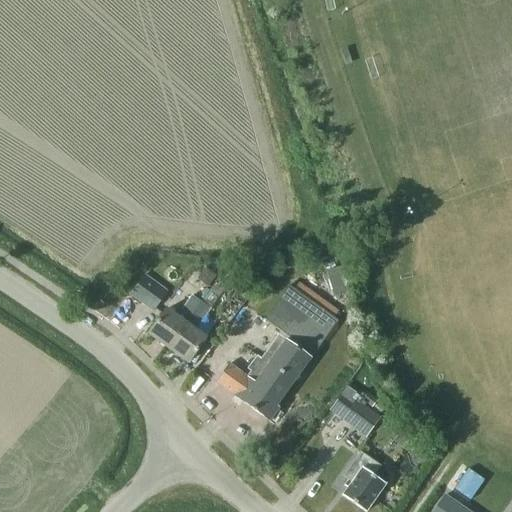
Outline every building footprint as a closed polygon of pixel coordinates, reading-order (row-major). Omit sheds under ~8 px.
[(348,292),(341,267),(325,271),(333,297),(348,292)] [(248,279),(254,284),(260,277),(253,272),(248,279)] [(131,295),(154,312),(168,292),(146,276),(131,295)] [(312,358),(338,322),(289,287),(265,322),(280,332),(260,360),(256,357),(246,371),(251,374),(247,379),(228,365),(215,384),(268,423),(279,408),(277,406),(311,358),(312,358)] [(175,319),(165,311),(147,335),(167,350),(185,325),(200,304),(191,297),(175,319)] [(204,340),(194,332),(210,310),(200,304),(185,325),(167,350),(187,364),(204,340)] [(369,408),(375,400),(364,393),(359,400),(369,408)] [(340,420),(366,440),(381,418),(356,400),(340,420)] [(352,483),(342,498),(362,511),(366,511),(385,485),(374,477),(380,467),(368,458),(363,465),(356,460),(344,477),(352,483)] [(453,487),(460,493),(472,477),(464,471),(453,487)] [(409,491),(415,482),(406,477),(401,486),(409,491)] [(468,511),(446,496),(435,511),(468,511)]
